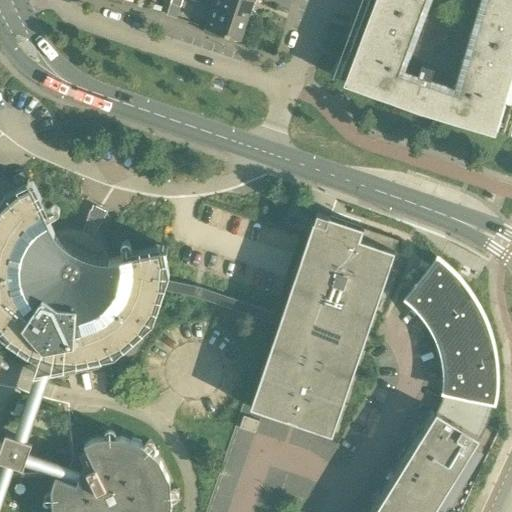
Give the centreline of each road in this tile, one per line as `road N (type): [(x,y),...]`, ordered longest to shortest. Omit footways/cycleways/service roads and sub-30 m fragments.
road 1 (tertiary): [(262,151),(70,84),(37,62),(5,16)]
road 2 (residential): [(287,90),(73,16),(56,0)]
road 3 (tertiary): [(465,224),(262,151)]
